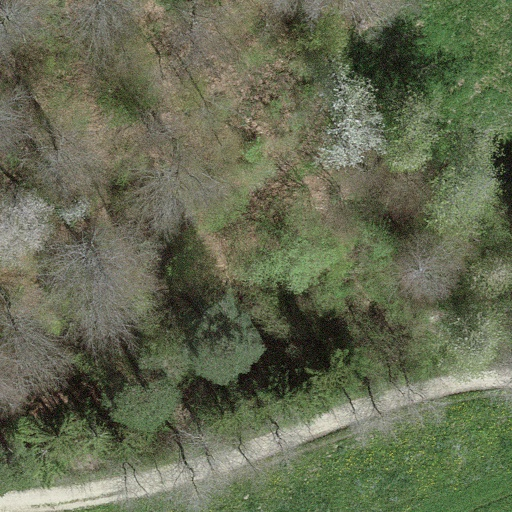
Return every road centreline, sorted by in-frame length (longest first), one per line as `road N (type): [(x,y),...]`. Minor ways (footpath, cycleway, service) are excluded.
road 1 (track): [(0,374),(105,304),(292,152),(326,111),(365,0)]
road 2 (track): [(511,388),(439,400),(171,478),(0,502)]
